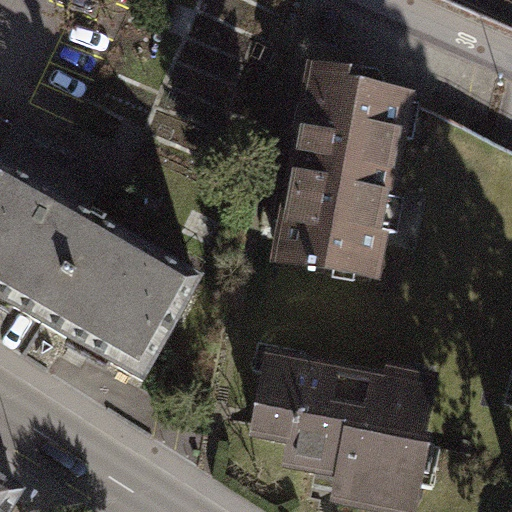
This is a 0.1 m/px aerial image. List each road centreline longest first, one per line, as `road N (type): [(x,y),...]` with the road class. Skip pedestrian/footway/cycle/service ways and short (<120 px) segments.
road 1 (primary): [(0,404),(166,511)]
road 2 (residential): [(371,0),(511,64)]
